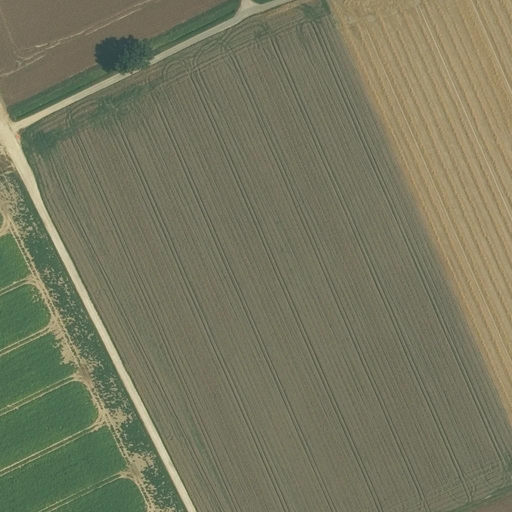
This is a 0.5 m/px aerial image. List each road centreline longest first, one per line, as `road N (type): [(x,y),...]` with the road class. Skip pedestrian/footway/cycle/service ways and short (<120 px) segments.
road 1 (track): [(0,130),(195,511)]
road 2 (track): [(0,135),(296,0)]
